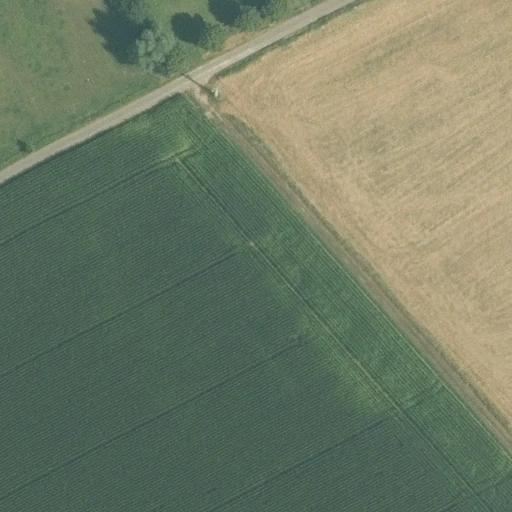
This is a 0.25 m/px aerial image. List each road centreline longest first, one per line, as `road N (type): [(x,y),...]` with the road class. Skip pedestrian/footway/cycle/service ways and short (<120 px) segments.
road 1 (track): [(204,94),(511,445)]
road 2 (track): [(0,197),(379,0)]
